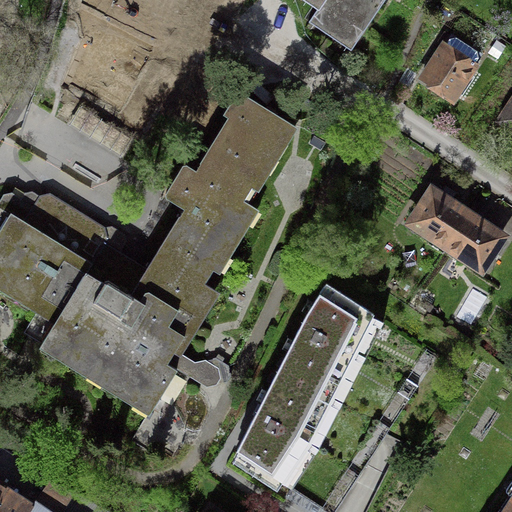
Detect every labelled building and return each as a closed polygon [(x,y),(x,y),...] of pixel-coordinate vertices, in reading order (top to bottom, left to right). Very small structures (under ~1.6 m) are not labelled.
[(294,0),(321,15),(313,30),(354,57),(392,2),(394,0),(294,0)] [(445,46),(444,46),(423,77),(453,97),(474,66),(474,65),(481,54),(452,35),(445,46)] [(0,288),(54,322),(40,346),(149,414),(153,406),(159,410),(167,398),(161,394),(176,368),(167,363),(176,349),(183,353),(220,292),(205,283),(213,271),(220,276),(261,210),(244,200),(250,191),(257,195),(298,128),(238,91),(224,114),(228,117),(196,170),(187,165),(183,165),(166,193),(166,197),(184,208),(147,268),(119,251),(125,241),(119,237),(112,233),(109,238),(105,227),(50,193),(40,196),(35,192),(25,193),(22,198),(12,192),(3,194),(0,199),(0,288)] [(511,101),(500,120),(511,128),(511,101)] [(440,194),(439,195),(433,191),(412,222),(432,235),(427,242),(442,252),(447,245),(468,213),(457,205),(440,194)] [(477,219),(468,213),(447,245),(481,267),(501,237),(495,232),(496,231),(477,219)] [(374,314),(326,283),(307,314),(259,407),(237,449),(250,458),(244,468),(277,490),(308,442),(374,314)] [(193,378),(216,376),(214,358),(191,360),(193,378)] [(26,511),(34,499),(0,477),(0,511),(26,511)] [(511,511),(511,490),(499,510),(501,511),(511,511)] [(54,511),(34,499),(26,511),(54,511)]
